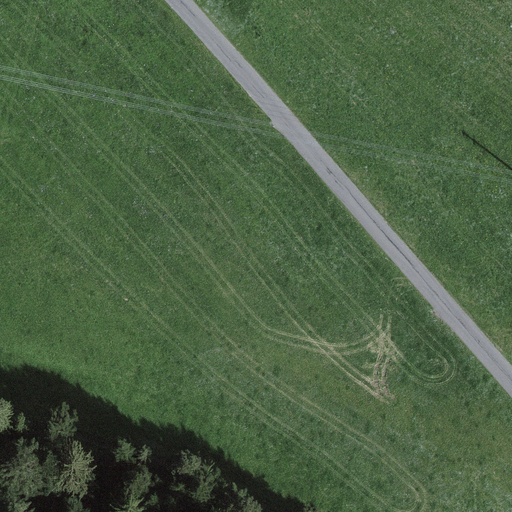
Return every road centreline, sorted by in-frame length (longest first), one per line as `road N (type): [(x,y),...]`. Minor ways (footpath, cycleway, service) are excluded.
road 1 (unclassified): [(177,0),(511,382)]
road 2 (track): [(0,413),(285,511)]
